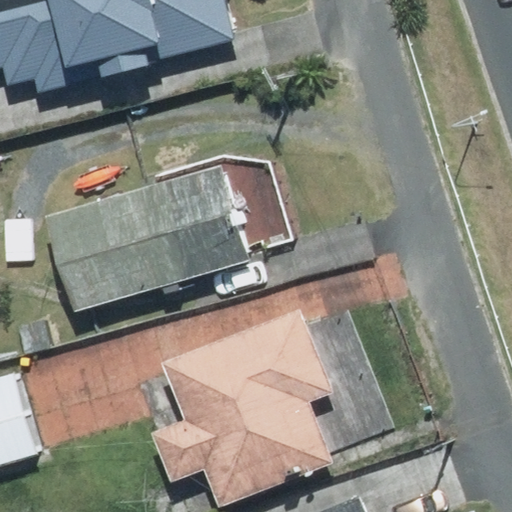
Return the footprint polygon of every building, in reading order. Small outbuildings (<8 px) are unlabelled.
[(49,76),(53,90),(256,39),(246,0),(0,0),(0,69),(21,64),(25,82),(49,76)] [(249,159),(71,211),(100,309),(277,257),(249,159)] [(0,314),(10,312),(3,277),(0,277),(0,314)] [(179,358),(185,374),(156,385),(190,482),(226,470),(238,504),(355,462),(332,398),(357,389),(328,305),(179,358)] [(32,370),(0,378),(0,468),(55,453),(32,370)] [(347,511),(387,511),(382,498),(347,511)]
